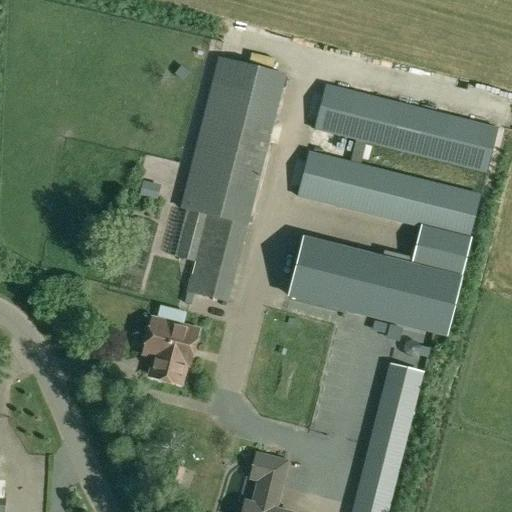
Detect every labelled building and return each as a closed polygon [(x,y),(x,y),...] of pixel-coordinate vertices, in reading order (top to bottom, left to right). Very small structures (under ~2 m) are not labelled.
[(287,76),(218,58),(180,210),(190,213),(208,217),(208,215),(247,225),(287,76)] [(497,129),(327,86),(316,129),(486,172),(497,129)] [(365,142),(357,140),(351,163),(309,152),(298,195),(469,239),(480,196),(359,165),(365,142)] [(139,196),(155,200),(159,186),(143,182),(139,196)] [(208,217),(190,213),(179,258),(196,262),(208,217)] [(247,225),(208,215),(208,217),(196,262),(188,293),(227,303),(247,225)] [(444,336),(459,278),(387,259),(339,248),(304,239),(289,296),(444,336)] [(189,365),(197,332),(152,321),(151,327),(148,328),(145,341),(147,344),(144,354),(156,357),(150,377),(180,384),(185,366),(187,367),(187,365),(189,365)] [(250,479),(258,481),(252,504),(245,502),(242,511),(284,511),(271,509),(273,500),(278,501),(287,462),(256,455),(250,479)] [(165,486),(173,488),(177,489),(183,469),(171,465),(165,486)]
